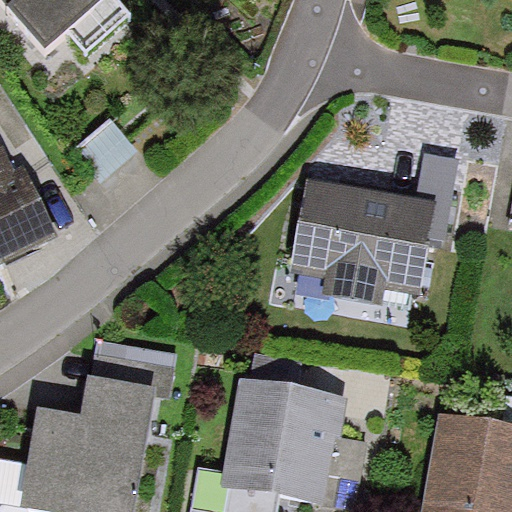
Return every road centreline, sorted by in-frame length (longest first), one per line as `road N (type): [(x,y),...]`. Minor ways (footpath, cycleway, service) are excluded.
road 1 (unclassified): [(303,61),(254,131),(134,239),(0,342)]
road 2 (residential): [(303,61),(511,99)]
